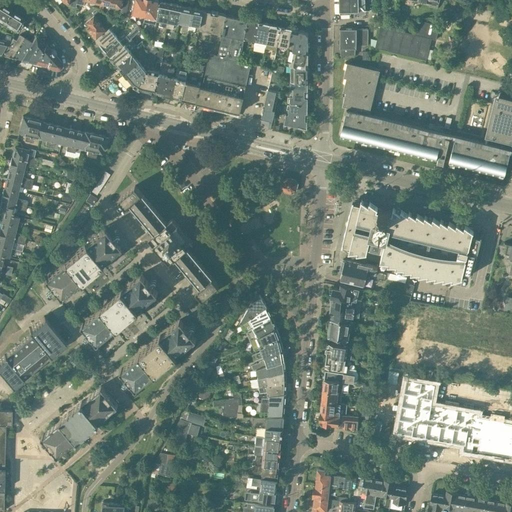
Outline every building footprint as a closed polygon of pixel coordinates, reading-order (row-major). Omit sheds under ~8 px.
[(103,0),(103,3),(122,7),(121,11),(124,14),(126,15),(129,0),(103,0)] [(145,16),(148,0),(129,0),(126,15),(129,17),(131,19),(133,14),(144,16),(145,16)] [(156,24),(157,18),(161,1),(156,0),(148,0),(145,16),(144,21),(156,24)] [(339,0),(340,14),(366,13),(365,0),(366,2),(374,2),(374,0),(339,0)] [(417,0),(430,3),(430,7),(437,8),(439,0),(417,0)] [(0,22),(3,24),(11,10),(8,8),(8,6),(0,1),(0,22)] [(167,27),(172,3),(161,1),(157,18),(162,19),(160,26),(167,27)] [(175,22),(179,23),(183,5),(172,3),(167,27),(173,29),(175,22)] [(193,8),(183,5),(179,23),(183,23),(181,31),(188,33),(189,29),(193,8)] [(87,28),(97,39),(108,30),(95,15),(99,11),(97,8),(91,7),(87,11),(92,17),(87,22),(90,26),(87,28)] [(204,10),(193,8),(189,29),(195,31),(196,26),(200,27),(204,10)] [(24,18),(11,10),(3,24),(8,27),(9,25),(17,30),(24,18)] [(200,28),(211,31),(215,12),(204,10),(200,27),(200,28)] [(226,14),(215,12),(211,31),(222,33),(226,14)] [(460,21),(462,14),(454,13),(453,20),(460,21)] [(244,38),(248,19),(226,14),(222,33),(218,54),(217,55),(240,60),(244,38)] [(259,21),(248,19),(244,38),(255,40),(259,21)] [(436,40),(440,25),(419,20),(415,35),(432,39),(436,40)] [(134,21),(131,24),(135,28),(121,40),(124,44),(131,38),(141,30),(138,26),(134,21)] [(270,23),(259,21),(255,40),(254,44),(254,45),(265,47),(266,42),(270,23)] [(281,26),(270,23),(266,42),(277,44),(281,26)] [(97,39),(104,47),(118,35),(114,31),(117,29),(117,27),(115,24),(110,28),(108,30),(97,39)] [(19,33),(24,36),(28,28),(24,26),(19,33)] [(292,28),(281,26),(277,44),(288,47),(290,37),(292,28)] [(382,26),(376,47),(427,60),(432,39),(415,35),(382,26)] [(341,47),(341,54),(356,54),(356,47),(357,47),(357,44),(368,45),(369,28),(357,28),(340,27),(340,28),(341,28),(340,47),(341,47)] [(295,38),(293,46),(308,49),(308,34),(306,31),(292,28),(290,37),(295,38)] [(3,53),(12,56),(24,36),(19,33),(16,39),(13,37),(10,41),(3,53)] [(36,34),(28,46),(21,58),(35,61),(45,44),(46,43),(45,44),(36,34)] [(104,47),(111,55),(124,44),(121,40),(118,35),(104,47)] [(24,36),(12,56),(21,58),(28,46),(24,44),(28,38),(24,36)] [(138,47),(132,52),(118,64),(125,73),(155,47),(147,37),(137,45),(136,46),(138,47)] [(0,54),(2,55),(3,53),(10,41),(0,38),(0,54)] [(124,44),(111,55),(118,64),(132,52),(138,47),(136,46),(137,45),(131,38),(124,44)] [(46,43),(45,44),(35,61),(47,64),(47,66),(56,68),(57,68),(59,68),(59,67),(61,66),(61,65),(62,64),(62,63),(62,62),(61,61),(61,60),(55,54),(55,53),(56,53),(56,52),(56,50),(55,50),(55,49),(54,49),(53,48),(52,48),(51,49),(46,43)] [(251,62),(252,56),(253,52),(254,45),(254,44),(251,43),(251,46),(248,46),(245,61),(251,62)] [(291,62),(291,63),(308,65),(308,49),(293,46),(293,49),(294,49),(291,62)] [(138,86),(144,77),(149,68),(152,65),(148,59),(158,50),(155,47),(125,73),(135,84),(138,86)] [(194,61),(203,63),(205,55),(195,53),(194,61)] [(205,70),(199,101),(240,111),(251,63),(251,62),(245,61),(240,60),(217,55),(218,54),(209,53),(205,70)] [(155,69),(149,68),(144,77),(138,86),(141,88),(155,91),(159,70),(161,62),(157,61),(155,69)] [(159,70),(155,91),(170,95),(172,85),(173,85),(175,76),(176,69),(171,67),(172,63),(161,61),(161,62),(159,70)] [(343,81),(345,82),(342,95),(345,96),(343,105),(347,106),(347,108),(366,112),(377,69),(347,62),(343,81)] [(291,63),(291,79),(308,82),(308,65),(291,63)] [(199,101),(205,70),(189,66),(188,71),(187,75),(182,98),(199,101)] [(277,69),(273,68),(269,87),(279,89),(283,71),(277,69)] [(172,85),(170,95),(182,98),(187,75),(188,71),(179,69),(177,77),(175,76),(173,85),(172,85)] [(290,79),(290,91),(308,93),(308,82),(291,79),(290,79)] [(268,87),(262,117),(273,119),(279,90),(268,87)] [(289,102),(289,103),(308,105),(308,93),(290,91),(289,102)] [(511,97),(499,95),(491,126),(489,136),(487,142),(511,148),(511,144),(511,97)] [(289,103),(288,114),(308,117),(308,105),(289,103)] [(510,151),(360,114),(346,111),(341,134),(438,158),(437,159),(438,159),(443,161),(443,162),(444,162),(445,158),(504,174),(510,151)] [(308,127),(308,117),(288,114),(287,113),(285,122),(299,125),(298,128),(305,129),(308,127)] [(35,135),(41,137),(44,122),(45,121),(23,115),(19,131),(25,133),(23,138),(33,141),(35,135)] [(55,140),(61,141),(65,127),(44,122),(41,137),(47,138),(45,144),(54,146),(55,140)] [(82,147),(86,131),(85,130),(85,132),(65,127),(61,141),(67,143),(66,149),(81,152),(82,147)] [(107,136),(86,131),(82,147),(88,148),(87,154),(95,156),(97,150),(103,151),(107,136)] [(15,147),(12,156),(37,163),(39,158),(27,155),(29,150),(15,147)] [(36,167),(37,163),(12,156),(12,157),(11,157),(9,167),(10,167),(24,171),(25,165),(36,167)] [(66,163),(62,159),(58,162),(62,167),(66,163)] [(10,167),(7,178),(32,184),(33,179),(22,176),(24,171),(10,167),(9,167),(10,167)] [(73,178),(74,173),(73,171),(69,170),(67,171),(66,176),(67,177),(71,179),(73,178)] [(96,194),(110,173),(105,170),(92,191),(96,194)] [(4,188),(18,192),(20,186),(31,189),(32,184),(7,178),(4,188)] [(284,180),(283,187),(285,191),(292,193),(296,190),(298,183),(295,179),(288,178),(284,180)] [(167,222),(144,194),(136,185),(119,199),(126,207),(130,203),(155,233),(149,238),(169,263),(175,258),(200,287),(196,291),(203,299),(220,285),(188,247),(194,242),(173,218),(167,222)] [(17,198),(18,192),(4,188),(1,198),(2,198),(2,199),(26,205),(28,200),(17,198)] [(85,200),(92,205),(97,198),(90,193),(85,200)] [(353,200),(342,245),(343,245),(343,244),(344,244),(343,245),(350,246),(349,250),(358,249),(357,252),(367,251),(367,250),(382,254),(381,257),(381,259),(380,259),(380,260),(389,260),(388,263),(388,264),(396,263),(396,266),(395,266),(395,267),(404,266),(403,269),(403,270),(412,269),(411,271),(411,272),(420,271),(419,273),(419,274),(428,273),(427,275),(427,276),(436,274),(435,277),(444,275),(443,278),(443,279),(452,276),(452,279),(451,279),(452,279),(463,276),(463,275),(471,273),(472,274),(482,235),(481,235),(480,236),(472,234),(473,233),(473,230),(474,230),(465,224),(464,227),(457,222),(456,225),(449,220),(448,223),(441,218),(441,219),(441,221),(433,216),(432,219),(425,214),(425,215),(425,217),(417,212),(417,213),(417,215),(409,210),(409,211),(409,213),(401,208),(401,209),(401,211),(394,206),(393,207),(394,207),(393,209),(393,210),(392,212),(391,212),(391,211),(388,210),(382,209),(379,208),(378,209),(377,208),(378,207),(378,206),(370,200),(369,201),(370,201),(369,203),(362,198),(361,199),(362,199),(361,202),(354,201),(354,202),(354,201),(354,200),(353,200)] [(26,205),(2,199),(0,205),(0,209),(5,211),(2,223),(17,227),(17,225),(21,226),(22,222),(18,221),(20,216),(13,214),(14,207),(25,210),(26,205)] [(17,227),(2,223),(1,227),(0,226),(0,232),(25,239),(26,234),(16,232),(17,227)] [(62,262),(43,279),(59,298),(78,282),(79,283),(101,264),(101,263),(120,247),(104,228),(84,244),(84,243),(61,261),(62,262)] [(0,243),(12,246),(11,248),(15,249),(22,251),(25,239),(0,232),(0,243)] [(11,248),(12,246),(0,243),(0,267),(0,268),(4,256),(9,257),(10,252),(15,253),(15,249),(11,248)] [(340,268),(342,269),(340,277),(373,285),(375,279),(381,281),(382,278),(385,279),(387,270),(375,267),(376,264),(369,263),(369,264),(345,258),(345,259),(342,259),(340,268)] [(158,292),(144,275),(142,273),(123,290),(122,289),(100,307),(100,308),(81,324),(97,343),(117,327),(117,328),(140,309),(139,309),(158,292)] [(330,297),(332,298),(351,300),(360,300),(362,301),(365,289),(359,289),(341,284),(340,288),(333,287),(330,297)] [(0,292),(0,297),(0,298),(8,303),(11,298),(3,293),(3,294),(0,292)] [(243,323),(250,319),(267,306),(260,294),(256,294),(241,321),(243,324),(243,323)] [(332,298),(331,307),(359,311),(360,306),(360,300),(351,300),(332,298)] [(248,331),(254,327),(272,316),(267,306),(250,319),(243,323),(245,326),(248,331)] [(331,307),(330,318),(349,321),(349,316),(352,316),(352,317),(359,318),(359,311),(331,307)] [(426,307),(420,342),(467,350),(465,360),(454,360),(454,372),(481,372),(484,353),(511,358),(511,317),(491,314),(490,318),(426,307)] [(31,333),(0,358),(0,371),(13,386),(66,341),(44,316),(28,329),(31,333)] [(276,326),(272,316),(254,327),(248,331),(246,332),(250,340),(252,340),(257,337),(276,326)] [(351,322),(349,321),(330,318),(330,320),(329,320),(327,322),(327,327),(329,329),(329,337),(348,340),(351,322)] [(160,334),(144,349),(138,353),(139,354),(120,370),(136,389),(155,373),(156,374),(178,355),(177,355),(197,338),(180,319),(161,335),(160,334)] [(281,337),(276,326),(257,337),(252,340),(250,340),(254,349),(261,346),(281,337)] [(229,327),(224,336),(226,338),(234,330),(229,327)] [(254,360),(265,356),(283,348),(283,347),(281,337),(261,346),(263,350),(252,354),(254,360)] [(327,354),(326,355),(346,359),(347,352),(350,353),(350,349),(358,351),(359,345),(350,344),(350,346),(328,343),(327,348),(325,349),(325,352),(327,354)] [(254,370),(256,369),(285,359),(283,348),(265,356),(266,359),(257,361),(252,364),(254,370)] [(82,360),(74,350),(66,356),(74,366),(82,360)] [(345,364),(346,359),(326,355),(326,356),(324,357),(324,360),(326,362),(325,367),(347,370),(348,364),(345,364)] [(267,375),(286,371),(286,370),(285,359),(256,369),(259,377),(262,377),(267,375)] [(357,383),(358,374),(325,369),(324,379),(343,381),(349,382),(357,383)] [(287,382),(286,371),(267,375),(262,377),(259,377),(257,377),(259,386),(287,382)] [(410,376),(400,431),(468,444),(467,449),(511,457),(511,422),(481,416),(482,412),(436,403),(440,382),(410,376)] [(324,379),(323,390),(342,392),(348,392),(349,382),(343,381),(324,379)] [(268,391),(268,395),(270,394),(286,393),(287,382),(259,386),(260,392),(268,391)] [(61,419),(42,435),(58,455),(77,439),(78,439),(100,420),(119,404),(102,384),(84,400),(83,399),(60,418),(61,419)] [(323,390),(322,401),(341,403),(342,392),(323,390)] [(285,404),(286,393),(270,394),(269,397),(262,397),(261,402),(257,401),(257,403),(261,404),(285,404)] [(341,403),(322,401),(321,412),(346,414),(347,404),(341,403)] [(257,403),(256,410),(268,411),(268,414),(284,414),(285,404),(261,404),(257,403)] [(241,404),(238,404),(224,405),(223,415),(237,416),(237,411),(242,411),(242,404),(241,404)] [(0,408),(0,509),(4,509),(6,424),(12,424),(12,409),(0,408)] [(198,423),(201,415),(189,412),(187,419),(198,423)] [(351,414),(346,414),(321,412),(320,412),(319,421),(323,424),(349,427),(348,430),(357,432),(359,415),(351,414)] [(385,427),(387,414),(375,412),(372,425),(385,427)] [(257,427),(259,426),(260,426),(283,428),(284,416),(253,417),(252,427),(257,427)] [(173,430),(174,430),(187,433),(188,433),(197,435),(200,425),(191,423),(192,421),(180,418),(173,430)] [(282,438),(283,428),(260,426),(259,426),(257,427),(256,435),(282,438)] [(185,444),(187,433),(174,430),(171,441),(185,444)] [(255,445),(281,447),(282,438),(256,435),(255,445)] [(256,454),(264,455),(280,456),(281,447),(255,445),(254,454),(256,454)] [(160,451),(155,461),(174,464),(175,454),(160,451)] [(256,463),(279,466),(280,456),(264,455),(256,454),(256,459),(253,459),(253,463),(255,463),(256,463)] [(161,463),(155,461),(152,472),(158,474),(161,463)] [(255,463),(254,472),(266,473),(278,475),(279,466),(256,463),(255,463)] [(314,484),(314,485),(315,485),(330,486),(338,487),(339,475),(325,473),(325,469),(317,468),(315,484),(314,484)] [(339,475),(338,487),(351,489),(352,477),(339,475)] [(246,487),(260,489),(276,491),(278,480),(248,476),(246,487)] [(369,510),(369,507),(375,478),(365,476),(362,491),(367,492),(365,504),(357,503),(356,508),(369,510)] [(375,478),(369,507),(374,508),(377,493),(382,494),(385,479),(384,479),(375,478)] [(392,496),(393,496),(395,485),(394,485),(395,480),(384,478),(384,479),(385,479),(382,494),(387,495),(384,510),(389,511),(392,496)] [(167,489),(176,490),(178,482),(168,481),(167,489)] [(315,485),(314,485),(312,497),(314,497),(328,499),(330,486),(315,485)] [(395,485),(393,496),(394,497),(393,502),(405,504),(408,488),(395,485)] [(275,502),(276,491),(260,489),(260,493),(246,491),(245,498),(275,502)] [(454,511),(458,493),(458,492),(447,490),(446,495),(444,506),(450,507),(448,511),(454,511)] [(446,495),(432,493),(429,508),(441,511),(442,505),(444,506),(446,495)] [(465,510),(468,494),(458,493),(454,511),(459,511),(460,509),(465,510)] [(469,511),(474,511),(477,496),(468,494),(465,510),(470,511),(469,511)] [(484,511),(487,498),(477,496),(474,511),(484,511)] [(339,500),(328,499),(314,497),(312,511),(320,511),(321,510),(327,511),(327,506),(333,507),(333,504),(339,505),(340,500),(339,500)] [(494,511),(497,500),(487,498),(484,511),(494,511)] [(156,500),(149,499),(148,508),(155,509),(156,500)] [(355,511),(356,508),(357,503),(357,502),(346,501),(340,500),(339,505),(338,511),(355,511)] [(505,511),(507,502),(506,502),(497,500),(494,511),(505,511)] [(128,511),(129,510),(125,509),(125,503),(104,501),(102,511),(128,511)] [(243,511),(245,511),(252,511),(273,511),(274,505),(248,501),(247,506),(244,505),(243,511)]
